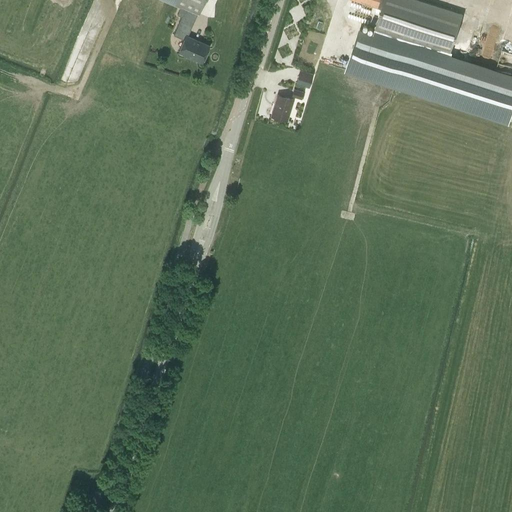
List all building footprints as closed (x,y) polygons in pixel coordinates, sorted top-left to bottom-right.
[(167,0),(177,4),(181,6),(177,15),(182,17),(174,35),(184,40),(178,52),(202,62),(209,45),(188,36),(194,22),(198,13),(198,14),(204,0),(167,0)] [(354,0),(381,9),(384,0),(354,0)] [(384,0),(381,9),(374,32),(449,56),(462,14),(419,0),(384,0)] [(360,28),(346,69),(508,121),(511,107),(511,76),(449,56),(374,32),(360,28)] [(309,86),(313,74),(300,70),(296,83),(309,86)] [(301,99),(303,92),(294,89),(292,96),(301,99)] [(287,120),(293,99),(278,95),(271,116),(287,120)]
